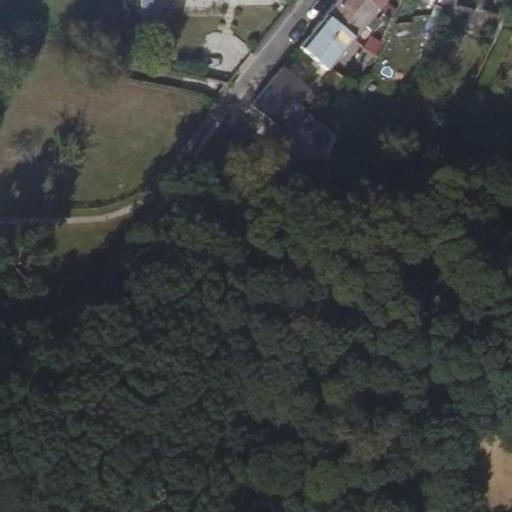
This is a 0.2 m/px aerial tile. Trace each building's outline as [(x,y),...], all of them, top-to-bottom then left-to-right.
[(137,0),(136,26),(160,27),(161,0),(137,0)] [(377,10),(363,0),(338,0),(325,17),(354,41),(366,25),(372,16),(377,10)] [(363,0),(377,10),(384,1),(385,0),(363,0)] [(398,13),(384,1),(377,10),(394,23),(398,13)] [(503,14),(505,10),(480,1),(476,12),(500,21),(503,14)] [(373,31),(380,23),(372,16),(366,25),(373,31)] [(328,72),(354,41),(325,17),(300,48),(328,72)] [(374,40),(368,52),(377,59),(384,44),(374,40)] [(363,89),(377,59),(368,52),(366,50),(350,82),(363,89)] [(300,105),(310,93),(282,70),(253,106),(281,129),(300,105)] [(316,113),(323,106),(312,95),(305,103),(316,113)] [(339,140),(323,126),(305,164),(282,157),(283,173),(316,187),(339,140)]
